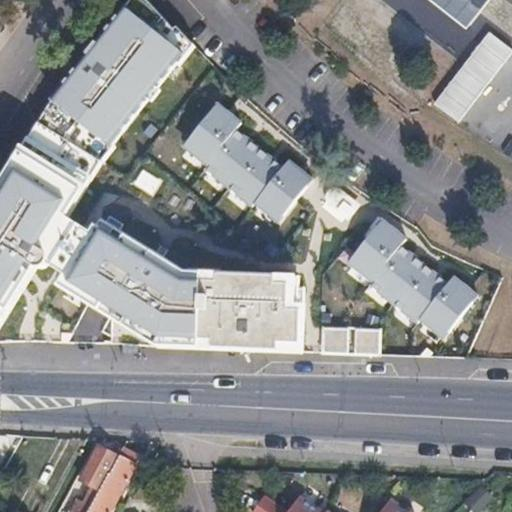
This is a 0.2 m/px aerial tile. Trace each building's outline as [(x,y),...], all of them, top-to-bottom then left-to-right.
[(101,175),(202,48),(154,0),(138,0),(58,95),(0,195),(0,334),(2,336),(54,264),(78,270),(64,289),(165,348),(323,352),(325,302),(317,301),(319,274),(210,267),(120,220),(113,227),(89,215),(109,182),(101,175)] [(511,45),(493,31),(437,103),(462,122),(511,57),(511,45)] [(251,120),(221,104),(182,152),(285,228),(324,180),(291,161),(288,165),(244,131),(251,120)] [(137,186),(156,196),(164,180),(145,170),(137,186)] [(416,238),(390,219),(351,267),(446,340),(488,294),(464,276),(454,277),(411,246),(416,238)] [(326,328),(325,354),(349,355),(349,329),(326,328)] [(357,329),(357,354),(382,355),(382,330),(357,329)] [(71,511),(90,511),(100,493),(98,492),(118,455),(98,446),(80,479),(94,487),(91,492),(86,490),(80,502),(77,501),(71,511)] [(90,511),(110,511),(139,459),(124,450),(120,457),(123,458),(112,477),(110,475),(100,493),(90,511)] [(474,511),(481,511),(496,498),(485,487),(467,504),(474,511)] [(322,511),(302,498),(292,511),(288,511),(266,497),(256,511),(322,511)] [(408,511),(393,501),(385,511),(408,511)]
